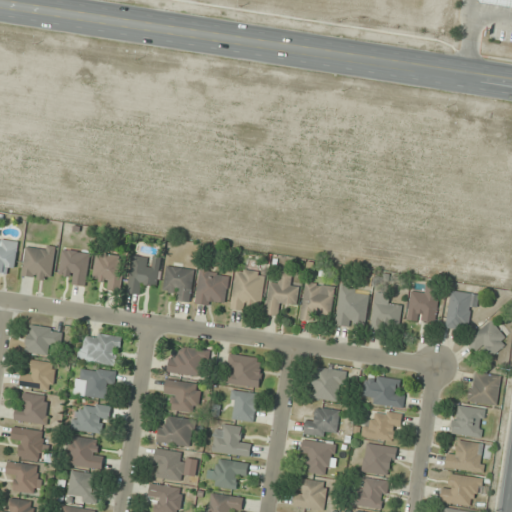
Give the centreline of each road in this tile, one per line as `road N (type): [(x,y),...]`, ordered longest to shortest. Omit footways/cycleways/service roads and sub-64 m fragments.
road 1 (secondary): [(511,82),(0,2)]
road 2 (residential): [(0,299),(436,366)]
road 3 (residential): [(122,511),(150,325)]
road 4 (residential): [(268,511),(292,345)]
road 5 (residential): [(436,366),(414,511)]
